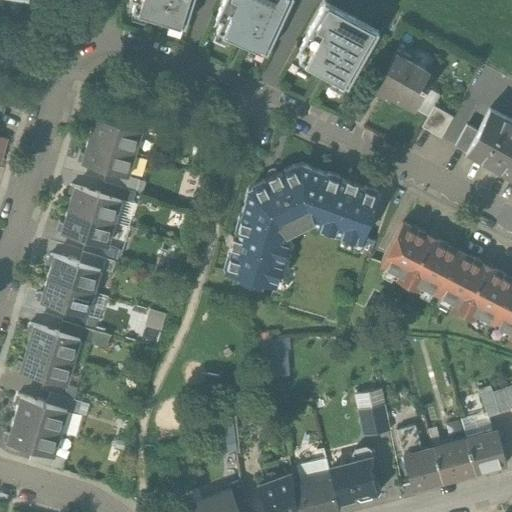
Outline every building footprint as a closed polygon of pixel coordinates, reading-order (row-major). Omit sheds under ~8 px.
[(193,0),(132,0),(135,1),(132,12),(185,28),(193,0)] [(291,0),(223,0),(215,19),(221,21),(216,32),(267,55),(291,0)] [(348,89),(379,33),(324,3),(293,59),(348,89)] [(429,74),(395,55),(375,92),(390,101),(392,97),(415,110),(427,90),(422,87),(429,74)] [(434,107),(422,128),(440,138),(452,117),(434,107)] [(511,121),(489,109),(478,131),(467,150),(465,153),(511,178),(511,121)] [(156,123),(123,113),(120,124),(141,131),(152,134),(156,123)] [(120,124),(91,116),(89,124),(92,125),(88,140),(134,154),(141,131),(120,124)] [(466,124),(455,144),(467,150),(478,131),(466,124)] [(134,154),(88,140),(83,155),(80,154),(77,162),(106,171),(127,177),(134,154)] [(300,164),(295,167),(294,165),(283,170),(284,172),(279,174),(278,172),(267,177),(269,180),(264,182),(263,180),(252,186),(253,188),(247,190),(245,198),(246,199),(240,218),(238,217),(235,229),(237,230),(235,237),(232,236),(229,247),(231,248),(229,255),(227,254),(224,266),(226,267),(225,270),(238,274),(237,277),(260,284),(261,281),(274,285),(275,285),(277,277),(280,278),(284,267),(280,266),(283,256),(277,254),(280,246),(284,244),(287,245),(287,243),(285,242),(288,234),(282,227),(309,213),(312,222),(320,225),(319,227),(321,227),(322,225),(325,223),(334,226),(332,232),(342,235),(340,238),(352,242),(353,239),(360,242),(363,236),(378,193),(375,192),(375,190),(364,186),(363,188),(356,185),(357,182),(346,178),(345,181),(338,179),(339,177),(327,173),(326,174),(308,168),(308,166),(300,164)] [(127,177),(106,171),(103,182),(135,192),(139,180),(127,177)] [(135,192),(103,182),(99,193),(120,200),(132,203),(135,192)] [(99,193),(70,185),(68,193),(72,194),(67,209),(113,223),(120,200),(99,193)] [(113,223),(67,209),(63,224),(59,223),(57,231),(86,240),(107,246),(113,223)] [(320,225),(312,222),(309,213),(282,227),(288,234),(285,242),(287,243),(287,245),(284,244),(280,246),(277,254),(283,256),(280,266),(284,267),(280,278),(277,277),(275,285),(274,285),(268,302),(333,322),(340,301),(352,305),(353,304),(369,259),(376,241),(363,236),(360,242),(353,239),(352,242),(340,238),(342,235),(332,232),(334,226),(325,223),(322,225),(321,227),(319,227),(320,225)] [(437,237),(426,231),(425,233),(412,226),(412,227),(402,222),(380,263),(397,272),(395,277),(413,287),(418,289),(420,284),(437,292),(458,251),(449,246),(449,245),(436,238),(437,237)] [(107,246),(86,240),(82,251),(115,261),(118,249),(107,246)] [(115,261),(82,251),(79,263),(100,269),(111,272),(115,261)] [(493,266),(482,260),(481,262),(468,255),(468,256),(458,251),(437,292),(453,301),(450,306),(474,318),(476,313),(493,321),(511,283),(511,279),(504,275),(505,274),(492,267),(493,266)] [(79,263),(50,254),(48,262),(51,263),(47,278),(93,292),(100,269),(79,263)] [(397,272),(380,263),(369,259),(353,304),(364,309),(373,291),(404,307),(413,287),(395,277),(397,272)] [(93,292),(47,278),(42,293),(39,292),(36,300),(65,309),(86,315),(93,292)] [(511,283),(493,321),(509,330),(506,335),(511,337),(511,283)] [(86,315),(65,309),(62,320),(94,330),(98,318),(86,315)] [(94,330),(62,320),(58,332),(79,338),(91,341),(94,330)] [(58,332),(30,323),(27,331),(31,332),(26,347),(73,361),(79,338),(58,332)] [(284,339),(259,340),(260,362),(268,362),(269,379),(286,378),(284,339)] [(73,361),(26,347),(22,362),(18,361),(16,369),(45,378),(66,384),(73,361)] [(66,384),(45,378),(41,389),(49,391),(74,399),(77,387),(66,384)] [(511,384),(491,391),(499,412),(511,407),(511,384)] [(389,430),(381,388),(355,393),(358,406),(356,406),(356,409),(370,406),(375,433),(389,430)] [(491,390),(479,395),(485,413),(487,416),(489,416),(499,412),(491,391),(491,390)] [(74,399),(49,391),(46,403),(67,409),(78,413),(82,401),(74,399)] [(46,403),(17,394),(14,402),(18,404),(14,419),(60,432),(67,409),(46,403)] [(280,402),(267,404),(269,418),(282,416),(280,402)] [(493,430),(489,416),(487,416),(485,413),(461,419),(465,437),(475,472),(506,464),(497,429),(493,430)] [(60,432),(14,419),(9,433),(5,432),(3,440),(32,449),(53,455),(60,432)] [(421,449),(414,424),(395,430),(412,489),(442,481),(433,446),(421,449)] [(465,437),(433,446),(442,481),(475,472),(465,437)] [(365,445),(354,448),(351,453),(353,459),(350,464),(328,470),(330,478),(337,505),(357,500),(360,494),(367,492),(373,496),(377,495),(381,489),(379,483),(374,480),(373,480),(369,464),(373,459),(370,449),(365,445)] [(53,455),(32,449),(28,460),(61,470),(64,459),(53,455)] [(291,473),(258,486),(267,511),(296,511),(293,487),(291,473)] [(330,478),(315,483),(293,487),(296,511),(334,511),(339,511),(337,505),(330,478)] [(240,480),(227,485),(229,489),(238,511),(250,507),(240,480)] [(229,489),(192,503),(195,511),(237,511),(238,511),(229,489)]
